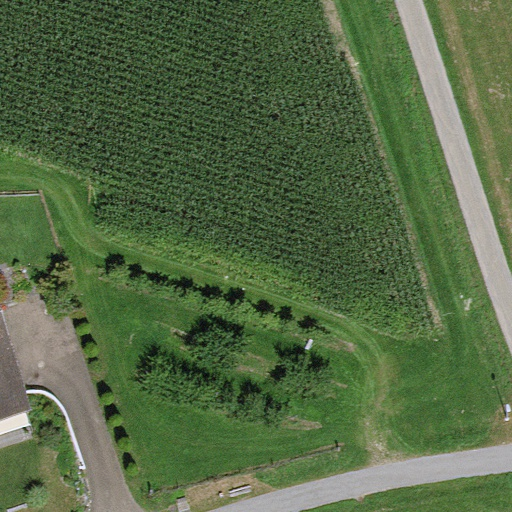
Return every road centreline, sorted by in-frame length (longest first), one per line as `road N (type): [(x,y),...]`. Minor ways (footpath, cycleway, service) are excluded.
road 1 (track): [(511,306),(404,0)]
road 2 (unclassified): [(269,511),(511,463)]
